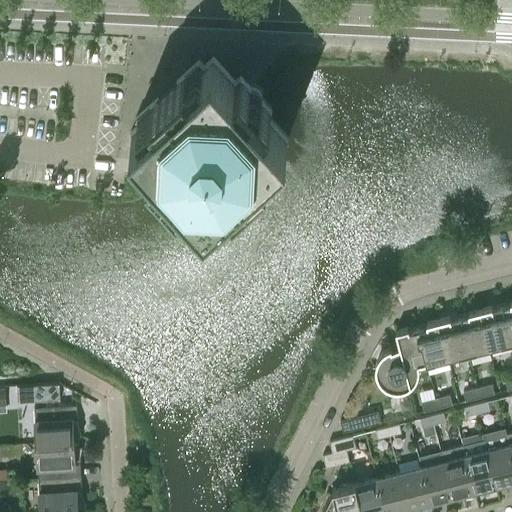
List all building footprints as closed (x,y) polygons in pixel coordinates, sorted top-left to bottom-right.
[(147,159),(156,170),(156,172),(157,174),(157,175),(158,177),(159,179),(160,180),(161,181),(163,182),(164,183),(166,183),(168,183),(178,194),(183,189),(205,213),(216,203),(221,209),(282,153),(277,148),(288,138),(266,114),(271,109),(261,98),(261,97),(261,95),(261,93),(260,91),(259,90),(257,88),(256,87),(254,87),(253,86),(251,86),(250,86),(240,75),(235,80),(213,56),(202,65),(197,60),(136,115),(141,121),(130,130),(152,154),(147,159)] [(511,344),(511,343),(511,300),(500,303),(511,344)] [(480,308),(490,349),(511,344),(500,303),(480,308)] [(469,354),(490,349),(480,308),(459,314),(469,354)] [(438,319),(447,355),(448,360),(469,354),(459,314),(438,319)] [(426,360),(447,355),(438,319),(417,324),(426,360)] [(395,330),(399,345),(400,345),(410,384),(412,383),(413,381),(415,379),(416,377),(417,375),(418,372),(418,370),(418,367),(418,365),(418,363),(426,360),(417,324),(395,330)] [(408,386),(410,384),(400,345),(399,345),(391,348),(390,346),(388,347),(386,348),(384,350),(382,351),(380,353),(379,355),(377,357),(376,359),(376,362),(375,364),(375,367),(375,369),(375,372),(376,374),(377,377),(379,379),(380,381),(382,383),(384,385),(386,386),(388,387),(391,388),(393,389),(396,389),(398,389),(401,388),(403,388),(405,387),(408,386)] [(511,377),(498,381),(501,390),(511,387),(511,377)] [(60,398),(59,381),(17,383),(18,400),(60,398)] [(480,396),(501,390),(498,381),(477,386),(480,396)] [(459,401),(480,396),(477,386),(456,391),(459,401)] [(438,406),(459,401),(456,391),(435,397),(438,406)] [(424,410),(438,406),(435,397),(421,400),(424,410)] [(487,399),(475,402),(477,411),(489,408),(487,399)] [(466,414),(477,411),(475,402),(463,405),(466,414)] [(36,441),(79,439),(78,433),(74,434),(73,417),(77,417),(76,403),(33,405),(36,441)] [(378,409),(340,419),(343,431),(381,421),(378,409)] [(443,411),(431,414),(433,422),(445,420),(443,411)] [(421,426),(433,422),(431,414),(419,417),(421,426)] [(398,422),(387,425),(389,434),(401,431),(398,422)] [(377,437),(389,434),(387,425),(375,428),(377,437)] [(329,440),(332,451),(346,448),(356,446),(352,434),(329,440)] [(497,487),(487,448),(484,438),(462,444),(474,489),(479,488),(479,491),(497,487)] [(79,439),(36,441),(38,477),(81,475),(80,461),(75,461),(74,445),(79,445),(79,439)] [(511,454),(509,442),(487,448),(497,487),(511,482),(511,454)] [(440,449),(443,459),(453,498),(470,493),(469,491),(474,489),(462,444),(440,449)] [(332,451),(323,453),(326,466),(349,460),(346,448),(332,451)] [(453,498),(443,459),(420,465),(430,501),(434,500),(435,502),(453,498)] [(420,465),(398,470),(408,509),(426,505),(425,502),(430,501),(420,465)] [(396,511),(408,509),(398,470),(376,476),(386,511),(390,511),(396,511)] [(81,475),(38,477),(39,511),(56,511),(83,511),(83,505),(78,505),(77,489),(82,489),(81,475)] [(376,476),(354,481),(362,511),(385,511),(386,511),(376,476)] [(362,511),(354,481),(331,487),(332,491),(323,509),(329,511),(362,511)]
